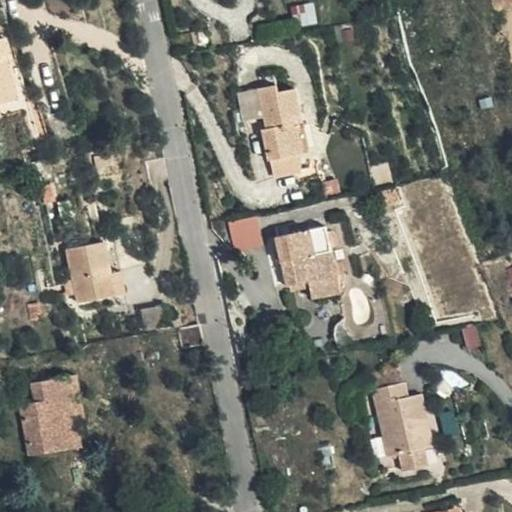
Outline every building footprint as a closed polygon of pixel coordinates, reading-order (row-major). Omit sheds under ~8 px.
[(0,102),(16,98),(6,61),(10,60),(4,38),(0,38),(0,102)] [(255,124),(261,155),(289,149),(301,147),(288,82),(269,85),(268,79),(251,83),(259,123),(255,124)] [(289,149),(261,155),(264,171),(292,165),(289,149)] [(232,251),(262,247),(258,217),(228,221),(232,251)] [(327,229),(277,240),(288,291),(338,280),(327,229)] [(105,242),(67,250),(79,304),(116,296),(111,273),(105,242)] [(111,273),(116,296),(126,294),(121,271),(111,273)] [(197,324),(179,327),(184,351),(201,347),(197,324)] [(71,372),(62,374),(70,421),(79,419),(71,372)] [(70,421),(62,374),(25,380),(27,401),(13,404),(23,454),(67,447),(62,423),(70,421)] [(399,455),(403,472),(426,467),(422,449),(429,448),(423,419),(428,418),(422,393),(407,396),(404,384),(374,390),(388,457),(399,455)] [(62,423),(67,447),(74,445),(70,421),(62,423)]
